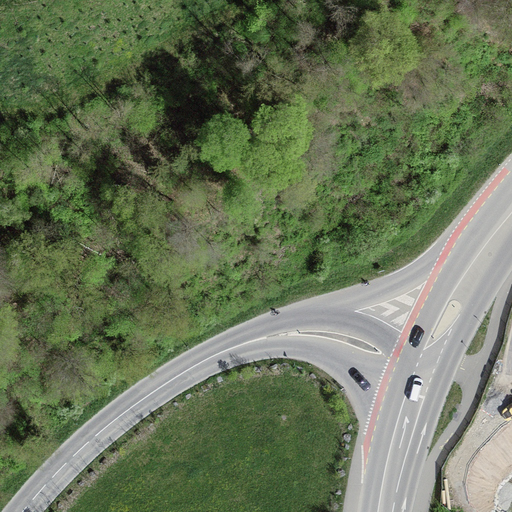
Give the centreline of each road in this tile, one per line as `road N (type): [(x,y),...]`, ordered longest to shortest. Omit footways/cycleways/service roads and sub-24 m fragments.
road 1 (tertiary): [(20,511),(123,410),(233,347),(328,345),(416,375)]
road 2 (secondary): [(511,206),(459,282),(416,375)]
road 3 (secondary): [(416,375),(381,511)]
